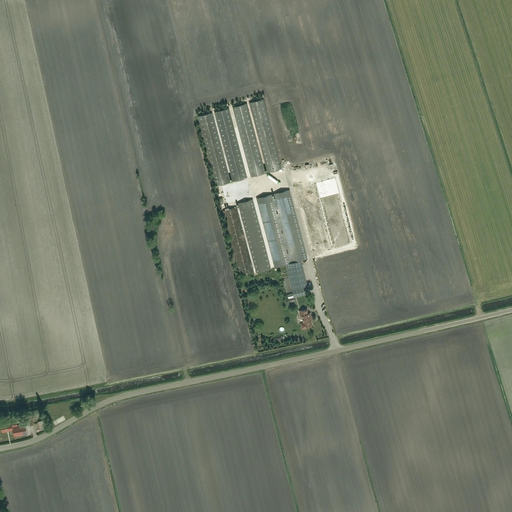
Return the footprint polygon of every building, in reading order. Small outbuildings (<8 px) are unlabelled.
[(249,102),(267,172),(281,169),(263,99),(249,102)] [(265,173),(247,103),(233,107),(251,177),(265,173)] [(229,108),(215,112),(233,181),(247,178),(229,108)] [(212,112),(198,116),(216,185),(230,182),(212,112)] [(286,264),(294,297),(309,294),(301,260),(307,258),(291,194),(290,194),(289,190),(274,194),(275,199),(273,199),(272,194),(257,198),(258,202),(258,203),(274,267),(286,264)] [(271,268),(252,199),(238,203),(256,272),(271,268)] [(223,210),(240,276),(253,272),(236,207),(223,210)] [(307,309),(299,311),(300,315),(301,315),(302,318),(303,322),(301,323),(302,328),(308,327),(307,326),(312,325),(310,318),(311,318),(310,313),(308,313),(307,309)] [(6,424),(1,425),(2,432),(13,430),(14,436),(27,434),(25,424),(17,425),(17,422),(6,424)]
